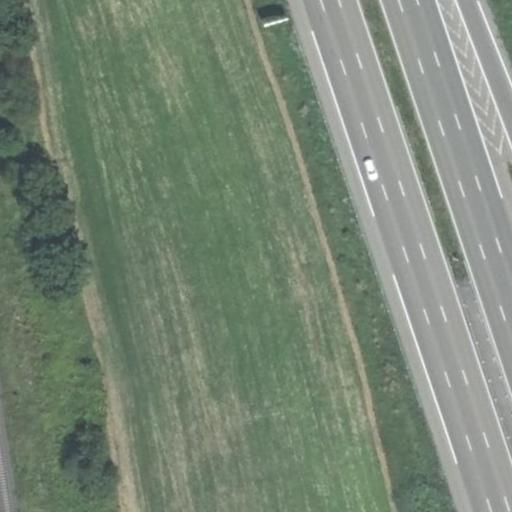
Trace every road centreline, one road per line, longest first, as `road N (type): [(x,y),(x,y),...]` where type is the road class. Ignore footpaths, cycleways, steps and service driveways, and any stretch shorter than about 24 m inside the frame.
road 1 (trunk): [(330,0),(499,511)]
road 2 (trunk): [(511,314),(407,0)]
road 3 (trunk): [(511,117),(466,0)]
